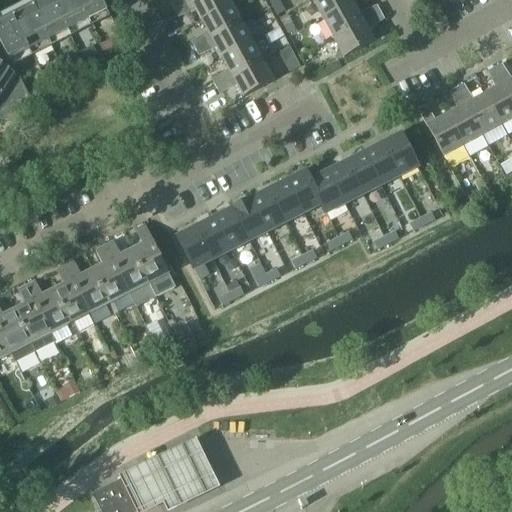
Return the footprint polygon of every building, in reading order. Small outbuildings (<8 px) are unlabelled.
[(0,67),(19,80),(11,64),(108,13),(100,0),(46,0),(0,24),(0,67)] [(183,0),(172,7),(177,15),(204,0),(183,0)] [(197,13),(203,23),(233,7),(229,0),(204,0),(177,15),(179,20),(197,13)] [(318,0),(314,2),(324,21),(355,4),(352,0),(318,0)] [(324,21),(335,41),(382,15),(377,7),(361,15),(355,4),(324,21)] [(192,45),(196,52),(244,27),(233,7),(203,23),(209,34),(192,45)] [(382,15),(335,41),(346,61),(376,45),(370,32),(385,22),(382,15)] [(288,16),(280,20),(287,35),(296,30),(288,16)] [(217,51),(223,62),(254,46),(244,27),(196,52),(199,58),(217,51)] [(274,33),(267,36),(271,44),(278,40),(274,33)] [(120,37),(111,41),(113,47),(122,42),(120,37)] [(111,41),(99,45),(103,52),(113,48),(113,47),(111,41)] [(93,46),(80,53),(84,61),(97,54),(93,46)] [(213,83),(217,90),(264,65),(254,46),(223,62),(229,73),(213,83)] [(290,49),(280,54),(284,63),(294,57),(290,49)] [(264,65),(217,90),(220,96),(238,89),(244,100),(274,84),(264,65)] [(511,80),(502,65),(495,68),(511,99),(511,80)] [(19,80),(0,67),(0,120),(2,122),(5,122),(7,122),(9,122),(10,121),(34,109),(19,80)] [(495,90),(486,95),(503,126),(511,120),(511,99),(495,68),(488,72),(495,90)] [(463,86),(456,89),(482,137),(503,126),(486,95),(473,102),(463,86)] [(456,111),(447,116),(463,147),(482,137),(456,89),(449,93),(456,111)] [(463,147),(447,116),(436,122),(425,106),(418,111),(426,128),(428,128),(444,158),(463,147)] [(402,136),(383,146),(399,178),(418,168),(402,136)] [(399,178),(383,146),(365,155),(381,187),(399,178)] [(381,187),(365,155),(347,164),(363,197),(381,187)] [(363,197),(347,164),(328,174),(344,206),(363,197)] [(321,206),(309,183),(304,174),(287,183),(303,215),(321,206)] [(344,206),(328,174),(309,183),(321,206),(326,216),(344,206)] [(503,180),(493,185),(498,193),(507,188),(503,180)] [(303,215),(287,183),(269,192),(286,224),(303,215)] [(476,187),(465,193),(472,206),(483,199),(476,187)] [(286,224),(269,192),(251,201),(267,234),(286,224)] [(267,234),(251,201),(233,211),(249,243),(267,234)] [(249,243),(233,211),(215,220),(231,252),(249,243)] [(435,222),(431,214),(421,220),(424,227),(435,222)] [(231,252),(215,220),(196,229),(213,262),(231,252)] [(424,227),(421,220),(410,225),(414,233),(424,227)] [(144,248),(133,254),(149,286),(147,288),(152,297),(158,294),(153,285),(169,276),(145,229),(136,233),(144,248)] [(213,262),(196,229),(177,239),(194,271),(213,262)] [(395,233),(384,238),(388,246),(399,240),(395,233)] [(353,241),(349,234),(338,239),(342,247),(353,241)] [(388,246),(384,238),(373,244),(377,251),(388,246)] [(342,247),(338,239),(327,245),(331,252),(342,247)] [(114,244),(105,248),(129,297),(147,288),(149,286),(133,254),(122,259),(114,244)] [(104,268),(94,274),(110,306),(107,308),(112,318),(119,314),(114,304),(129,297),(105,248),(96,253),(104,268)] [(317,259),(313,252),(302,258),(306,265),(317,259)] [(306,265),(302,258),(292,263),(295,270),(306,265)] [(74,264),(65,269),(90,317),(89,317),(93,323),(96,322),(92,315),(107,308),(110,306),(94,274),(82,280),(74,264)] [(65,288),(54,294),(76,336),(80,335),(75,324),(89,317),(90,317),(65,269),(58,273),(65,288)] [(280,278),(277,271),(266,276),(270,283),(280,278)] [(270,283),(266,276),(255,282),(259,289),(270,283)] [(35,284),(27,288),(55,344),(56,344),(57,346),(76,336),(54,294),(43,299),(35,284)] [(26,308),(15,313),(36,354),(55,344),(27,288),(18,293),(26,308)] [(244,296),(240,289),(230,295),(233,302),(244,296)] [(233,302),(230,295),(219,300),(223,307),(233,302)] [(0,331),(12,356),(16,364),(36,354),(15,313),(3,319),(0,312),(0,331)] [(146,328),(157,351),(158,353),(169,347),(169,346),(157,322),(146,328)] [(0,362),(12,356),(0,331),(0,362)] [(81,394),(75,381),(63,386),(65,389),(56,393),(62,404),(70,400),(70,399),(81,394)] [(60,406),(56,397),(47,402),(51,410),(60,406)] [(93,495),(101,511),(139,511),(141,511),(125,479),(93,495)]
